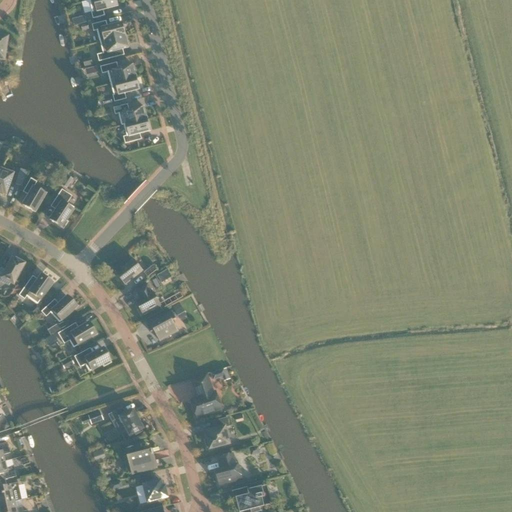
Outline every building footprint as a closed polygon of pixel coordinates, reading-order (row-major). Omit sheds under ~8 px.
[(116,0),(91,0),(89,1),(92,12),(91,12),(93,19),(105,16),(103,10),(118,6),(116,0)] [(97,31),(100,42),(125,36),(122,24),(108,27),(106,21),(92,25),(94,32),(97,31)] [(128,48),(125,36),(100,42),(103,54),(97,55),(99,62),(115,58),(114,52),(128,48)] [(111,84),(136,77),(133,65),(118,69),(117,63),(100,67),(102,74),(108,73),(111,84)] [(136,77),(111,84),(114,95),(113,96),(114,102),(126,99),(125,93),(139,89),(136,77)] [(113,106),(111,97),(102,99),(104,108),(113,106)] [(122,126),(124,125),(147,119),(144,107),(129,111),(128,105),(113,108),(115,115),(119,114),(122,126)] [(150,131),(147,119),(124,125),(127,136),(123,137),(125,144),(137,141),(136,135),(150,131)] [(14,185),(14,184),(21,186),(26,172),(19,170),(18,173),(12,171),(11,174),(0,170),(0,194),(1,195),(1,194),(4,195),(7,186),(9,183),(14,185)] [(72,180),(67,176),(61,185),(66,188),(72,180)] [(36,182),(30,179),(24,189),(29,193),(21,205),(33,213),(44,194),(33,187),(36,182)] [(71,196),(61,190),(51,204),(57,208),(48,220),(62,229),(67,222),(65,221),(73,208),(66,203),(71,196)] [(14,261),(11,259),(7,267),(6,267),(5,270),(0,267),(0,281),(8,286),(10,283),(12,284),(23,264),(15,260),(14,261)] [(143,271),(134,260),(122,269),(121,267),(115,271),(116,273),(125,285),(143,271)] [(157,270),(153,265),(144,273),(147,277),(157,270)] [(160,275),(164,283),(175,276),(171,269),(160,275)] [(52,283),(40,275),(32,287),(26,284),(18,296),(24,300),(26,297),(37,305),(52,283)] [(153,294),(148,285),(137,291),(140,296),(141,295),(143,299),(137,303),(138,305),(136,306),(140,313),(142,312),(143,314),(160,305),(154,294),(153,294)] [(54,293),(49,289),(45,294),(50,298),(54,293)] [(45,317),(48,315),(50,313),(59,323),(76,307),(66,297),(55,307),(51,302),(40,312),(45,317)] [(185,312),(180,304),(173,308),(178,316),(185,312)] [(176,319),(172,312),(147,326),(151,333),(154,331),(160,342),(178,332),(172,321),(176,319)] [(66,326),(63,322),(53,328),(55,333),(66,326)] [(95,335),(88,323),(75,331),(72,325),(57,334),(63,344),(68,341),(73,348),(95,335)] [(110,363),(102,349),(89,356),(86,350),(73,357),(79,368),(84,365),(88,372),(102,365),(103,367),(110,363)] [(73,364),(70,359),(60,363),(64,369),(73,364)] [(225,376),(222,370),(211,374),(213,381),(225,376)] [(213,394),(207,376),(192,381),(199,399),(191,401),(197,418),(221,409),(216,393),(213,394)] [(125,414),(122,408),(109,415),(113,422),(120,418),(123,423),(120,424),(124,432),(127,430),(130,436),(135,434),(136,435),(143,431),(142,430),(144,429),(133,410),(125,414)] [(104,421),(100,411),(88,416),(92,425),(104,421)] [(244,421),(242,414),(235,416),(236,423),(244,421)] [(229,426),(227,418),(214,422),(216,429),(208,431),(210,438),(207,439),(208,441),(206,441),(207,448),(209,447),(210,449),(230,444),(225,427),(229,426)] [(0,462),(4,461),(2,455),(9,453),(6,442),(0,444),(0,462)] [(260,454),(258,447),(250,449),(252,456),(260,454)] [(128,455),(129,456),(124,457),(128,473),(133,472),(133,474),(156,468),(151,449),(128,455)] [(236,465),(233,454),(219,457),(222,469),(215,471),(220,486),(242,480),(238,465),(236,465)] [(6,468),(4,461),(0,462),(0,474),(2,474),(3,480),(15,477),(13,466),(6,468)] [(153,483),(152,476),(139,479),(141,486),(144,485),(148,503),(168,497),(165,487),(163,487),(161,481),(153,483)] [(19,492),(17,483),(5,485),(0,486),(0,504),(14,501),(21,500),(27,499),(25,490),(19,492)] [(247,487),(232,491),(234,499),(236,499),(239,511),(243,511),(250,510),(250,511),(259,511),(262,511),(261,511),(260,508),(272,505),(267,485),(248,490),(247,487)] [(14,501),(0,504),(0,511),(27,511),(27,510),(23,511),(22,507),(15,508),(14,501)]
